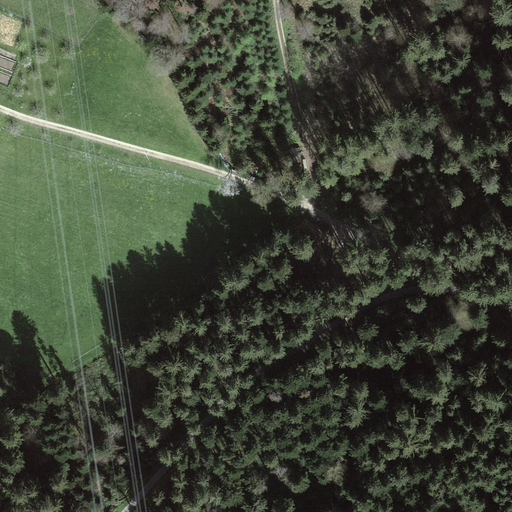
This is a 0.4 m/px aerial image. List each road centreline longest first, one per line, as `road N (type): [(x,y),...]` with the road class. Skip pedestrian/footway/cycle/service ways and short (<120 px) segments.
road 1 (track): [(276,0),(316,176),(308,209),(268,226),(0,410)]
road 2 (track): [(511,311),(275,189),(0,107)]
road 3 (track): [(489,0),(508,64),(492,96),(381,154),(275,189)]
road 4 (track): [(323,330),(231,390),(125,511)]
road 5 (track): [(454,287),(382,297),(323,330)]
road 6 (track): [(511,134),(381,154)]
